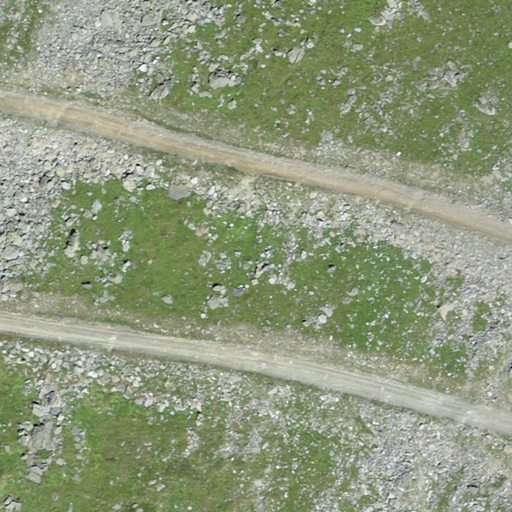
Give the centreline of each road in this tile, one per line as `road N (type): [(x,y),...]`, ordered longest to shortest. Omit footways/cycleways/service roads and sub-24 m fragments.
road 1 (track): [(0,96),(393,182),(511,221)]
road 2 (track): [(0,317),(317,366),(511,427)]
